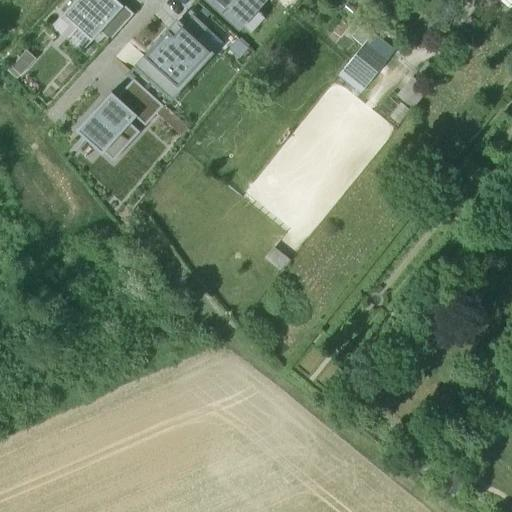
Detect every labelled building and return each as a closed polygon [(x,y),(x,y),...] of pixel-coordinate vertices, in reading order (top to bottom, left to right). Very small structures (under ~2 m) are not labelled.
[(74,0),(62,14),(91,41),(100,32),(124,6),(117,0),(74,0)] [(212,0),(239,24),(261,0),(212,0)] [(511,0),(501,0),(500,2),(511,11),(511,0)] [(134,15),(124,6),(100,32),(110,41),(134,15)] [(169,30),(136,66),(157,85),(165,76),(178,88),(210,53),(197,41),(208,29),(193,15),(174,35),(169,30)] [(392,54),(370,36),(340,73),(363,91),(392,54)] [(427,90),(413,78),(398,96),(412,108),(427,90)] [(133,80),(117,97),(137,116),(147,126),(164,108),(133,80)] [(119,136),(137,116),(117,97),(111,92),(75,130),(112,164),(129,145),(119,136)]
